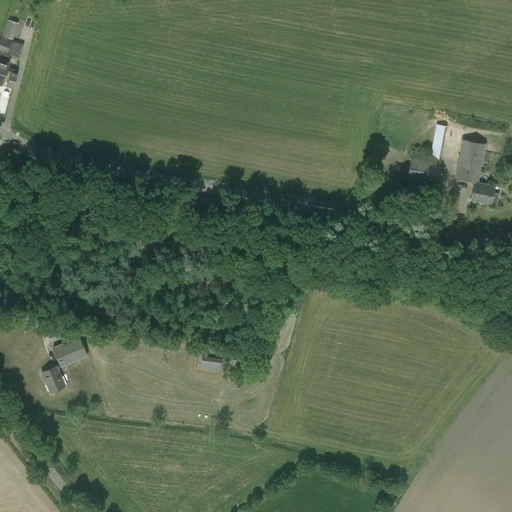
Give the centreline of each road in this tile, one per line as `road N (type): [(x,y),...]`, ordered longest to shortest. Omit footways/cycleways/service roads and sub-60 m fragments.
road 1 (tertiary): [(0,138),(76,163),(511,248)]
road 2 (unclassified): [(81,511),(0,408)]
